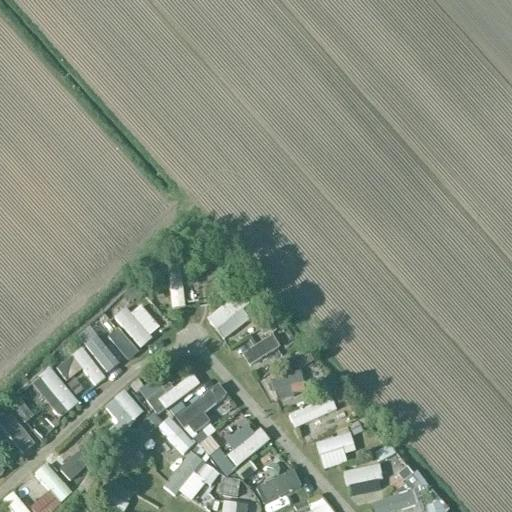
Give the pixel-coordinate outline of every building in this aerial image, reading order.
[(253,317),(231,294),(204,318),(225,342),(253,317)] [(137,303),(126,311),(122,305),(110,315),(135,346),(158,328),(137,303)] [(82,340),(103,370),(113,363),(93,333),(82,340)] [(266,362),(261,341),(240,346),(244,367),(266,362)] [(94,388),(104,381),(78,346),(68,354),(94,388)] [(45,369),(28,385),(41,399),(45,395),(62,412),(75,399),(45,369)] [(296,369),(267,375),(270,387),(298,381),(296,369)] [(189,373),(156,397),(165,410),(198,386),(189,373)] [(101,410),(113,420),(104,430),(117,440),(141,409),(117,390),(101,410)] [(326,394),(288,414),(297,431),(335,411),(326,394)] [(0,418),(0,429),(20,456),(33,446),(8,412),(0,418)] [(164,415),(157,422),(148,413),(128,432),(138,442),(153,428),(181,457),(193,445),(164,415)] [(241,457),(267,444),(256,422),(230,436),(241,457)] [(318,460),(351,450),(345,432),(312,443),(318,460)] [(367,452),(375,467),(394,457),(387,442),(367,452)] [(134,471),(149,460),(140,447),(124,458),(134,471)] [(196,448),(164,491),(183,504),(199,482),(207,488),(218,473),(203,462),(207,456),(196,448)] [(70,456),(56,464),(67,483),(81,475),(70,456)] [(373,462),(340,471),(348,499),(381,490),(373,462)] [(412,491),(419,485),(405,467),(388,480),(395,489),(404,481),(412,491)] [(261,503),(298,486),(290,468),(253,485),(261,503)] [(87,481),(83,493),(97,496),(100,484),(87,481)] [(370,511),(391,511),(390,507),(412,503),(410,493),(368,501),(370,511)] [(104,495),(101,505),(120,511),(122,511),(126,502),(104,495)] [(328,511),(324,496),(306,500),(308,511),(328,511)] [(218,511),(233,511),(235,502),(220,500),(218,511)]
